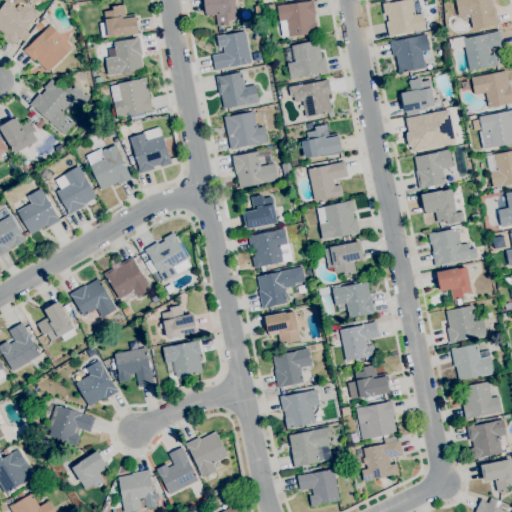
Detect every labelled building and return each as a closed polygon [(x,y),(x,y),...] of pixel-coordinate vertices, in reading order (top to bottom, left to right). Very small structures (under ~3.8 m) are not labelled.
[(217,26),(215,14),(206,16),(205,13),(203,0),(234,0),(237,20),(228,21),(228,24),(217,26)] [(289,36),(288,36),(282,37),(279,21),(277,5),(308,1),(308,0),(313,0),(315,14),(314,15),(315,22),(316,22),(317,32),(289,36)] [(389,36),(386,22),(388,21),(387,14),(384,15),(382,3),(389,2),(389,0),(393,0),(394,2),(402,0),(411,0),(415,15),(422,13),(425,29),(415,31),(415,30),(394,34),(394,35),(389,36)] [(449,8),(445,5),(446,1),(451,0),(453,4),(452,6),(449,8)] [(472,29),(469,14),(458,16),(455,0),(491,0),(493,7),(495,7),(498,24),(472,29)] [(15,44),(3,35),(4,33),(0,30),(0,7),(5,1),(19,10),(23,4),(36,14),(35,15),(36,15),(31,21),(18,39),(15,44)] [(101,37),(99,23),(105,22),(104,11),(112,10),(112,6),(124,4),(125,15),(135,14),(135,16),(136,16),(138,33),(117,36),(117,34),(109,35),(109,36),(101,37)] [(256,13),(254,6),(261,5),(262,12),(256,13)] [(44,27),(39,22),(42,18),(48,23),(44,27)] [(47,71),(35,59),(33,61),(23,50),(27,45),(27,46),(50,24),(61,36),(56,41),(67,53),(47,71)] [(32,39),(28,36),(36,26),(40,29),(32,39)] [(215,70),(212,55),(224,53),(223,46),(218,47),(216,35),(225,34),(245,30),(251,63),(230,67),(219,69),(219,70),(215,70)] [(469,70),(464,46),(451,49),(448,39),(463,36),(464,38),(499,31),(502,46),(488,49),(490,55),(496,54),(498,65),(489,67),(489,66),(469,70)] [(407,71),(406,68),(398,70),(395,56),(392,56),(389,41),(394,40),(426,34),(429,50),(422,51),(425,67),(407,71)] [(107,75),(105,58),(112,57),(109,42),(114,42),(114,41),(133,38),(139,37),(142,55),(141,55),(143,69),(121,73),(107,75)] [(290,79),(287,63),(294,62),(291,45),(318,40),(321,57),(324,57),(327,72),(321,73),(321,72),(300,76),(300,77),(290,79)] [(488,107),(485,92),(474,95),(470,77),(483,74),(483,75),(506,70),(509,84),(510,84),(511,96),(511,103),(509,103),(509,102),(488,107)] [(223,108),(220,94),(219,94),(215,76),(220,75),(220,76),(241,71),(244,87),(255,84),(259,101),(245,104),(223,108)] [(116,117),(113,101),(113,102),(110,86),(118,84),(117,83),(138,79),(138,78),(146,77),(148,88),(147,88),(149,95),(152,110),(148,111),(148,110),(127,114),(127,115),(116,117)] [(404,112),(404,109),(403,109),(400,98),(401,98),(400,93),(410,91),(408,80),(420,77),(421,81),(429,79),(431,87),(435,106),(404,112)] [(64,135),(50,122),(34,107),(33,108),(29,104),(39,93),(41,95),(46,89),(43,87),(51,79),(64,90),(68,85),(72,89),(75,86),(89,98),(80,108),(72,100),(62,111),(71,119),(75,122),(64,135)] [(305,117),(302,101),(294,102),(291,87),(323,80),(322,80),(328,79),(331,94),(328,95),(331,111),(305,117)] [(462,90),(461,82),(468,80),(469,88),(462,90)] [(451,120),(449,109),(458,107),(461,118),(451,120)] [(482,149),(479,131),(481,130),(478,117),(511,109),(511,143),(492,147),(482,149)] [(39,129),(35,124),(36,123),(30,117),(33,114),(29,111),(30,110),(32,111),(33,110),(37,114),(35,116),(40,121),(43,119),(46,121),(45,122),(46,123),(46,124),(44,123),(43,124),(39,129)] [(130,120),(129,114),(141,111),(143,118),(130,120)] [(230,149),(224,116),(230,115),(230,116),(253,111),(256,128),(264,127),(267,142),(257,144),(257,143),(236,147),(236,148),(230,149)] [(414,149),(410,132),(408,132),(405,117),(411,116),(411,117),(442,111),(445,126),(437,128),(441,143),(414,149)] [(15,153),(10,146),(0,130),(0,125),(13,118),(13,119),(15,117),(21,126),(30,120),(36,131),(33,133),(37,140),(30,145),(30,144),(15,153)] [(108,136),(104,128),(110,124),(114,133),(108,136)] [(304,158),(301,141),(305,140),(304,138),(307,138),(306,132),(315,130),(314,126),(326,124),(328,135),(338,133),(342,152),(321,157),(321,156),(312,158),(311,157),(304,158)] [(42,136),(37,130),(43,126),(48,132),(42,136)] [(139,173),(137,167),(138,167),(131,144),(129,137),(143,133),(143,132),(159,127),(161,135),(162,135),(168,157),(169,156),(171,163),(160,166),(159,164),(153,166),(154,168),(139,173)] [(63,142),(54,134),(57,131),(66,139),(63,142)] [(0,154),(0,136),(8,150),(0,154)] [(60,153),(56,152),(54,147),(61,143),(66,149),(60,153)] [(101,190),(89,165),(90,165),(85,155),(101,148),(102,151),(116,144),(132,178),(118,185),(117,182),(101,190)] [(419,189),(415,171),(417,171),(414,156),(449,149),(453,166),(441,168),(444,183),(433,186),(434,188),(429,189),(428,186),(423,187),(423,188),(419,189)] [(511,183),(493,188),(489,172),(486,156),(493,154),(511,149),(511,183)] [(239,188),(236,174),(235,174),(232,155),(235,154),(235,155),(257,151),(260,166),(274,163),(278,181),(273,181),(274,184),(269,185),(269,182),(261,184),(261,183),(239,188)] [(313,200),(307,168),(344,161),(347,176),(333,179),(334,185),(341,184),(343,196),(334,197),(333,196),(313,200)] [(283,176),(281,164),(289,162),(292,174),(283,176)] [(69,215),(66,211),(67,210),(56,192),(60,189),(55,180),(78,166),(79,167),(81,166),(83,169),(81,171),(85,177),(84,177),(96,197),(84,204),(85,205),(69,215)] [(34,186),(30,180),(35,176),(39,183),(34,186)] [(30,234),(17,211),(31,203),(27,196),(41,188),(56,215),(57,215),(60,220),(47,228),(46,226),(30,234)] [(446,224),(446,221),(437,222),(434,212),(425,214),(425,211),(424,211),(420,195),(442,190),(442,191),(451,189),(454,205),(456,213),(462,212),(464,220),(446,224)] [(511,224),(500,227),(497,210),(508,208),(505,192),(511,190),(511,224)] [(246,229),(243,212),(253,210),(250,197),(262,194),(263,198),(272,196),(273,204),(277,223),(246,229)] [(322,240),(319,224),(316,208),(323,207),(323,206),(345,202),(345,201),(352,200),(354,211),(352,212),(353,218),(356,218),(359,233),(353,234),(352,233),(331,237),(332,238),(322,240)] [(0,255),(0,220),(10,215),(22,235),(22,234),(26,240),(16,246),(14,244),(8,247),(10,249),(0,255)] [(435,266),(431,251),(432,251),(431,244),(430,244),(428,233),(435,231),(435,233),(450,229),(450,227),(455,225),(455,228),(456,228),(460,244),(467,243),(469,249),(475,248),(477,257),(461,261),(461,259),(439,264),(440,265),(435,266)] [(262,271),(261,267),(254,268),(252,257),(254,256),(253,249),(250,250),(247,235),(253,234),(253,235),(274,230),(283,228),(287,244),(279,245),(283,261),(264,265),(265,270),(262,271)] [(163,281),(158,273),(159,273),(148,254),(147,254),(144,249),(157,242),(158,244),(164,240),(163,238),(173,232),(174,233),(173,233),(177,239),(176,239),(187,258),(173,267),(177,273),(163,281)] [(344,275),(343,272),(334,273),(332,265),(329,247),(360,241),(363,258),(362,258),(363,259),(353,261),(355,273),(344,275)] [(119,305),(116,302),(120,300),(119,299),(104,273),(112,269),(110,267),(119,261),(120,263),(131,257),(150,288),(137,297),(137,296),(123,305),(122,303),(119,305)] [(262,308),(258,290),(259,290),(256,276),(279,272),(278,271),(301,266),(304,281),(295,283),(295,285),(284,288),(287,302),(266,306),(267,307),(262,308)] [(452,299),(450,289),(439,291),(436,272),(467,266),(470,284),(472,292),(463,294),(464,297),(452,299)] [(101,318),(96,308),(83,316),(80,312),(79,313),(77,310),(79,309),(72,297),(71,297),(69,294),(85,284),(85,285),(98,278),(116,310),(101,318)] [(348,318),(346,303),(335,305),(332,288),(333,288),(333,286),(339,284),(340,286),(367,281),(370,295),(371,295),(374,314),(370,315),(369,314),(348,318)] [(299,293),(297,286),(304,285),(306,292),(299,293)] [(154,303),(151,298),(159,292),(163,298),(154,303)] [(64,341),(60,335),(51,341),(49,338),(48,339),(46,335),(47,334),(46,333),(43,335),(44,335),(43,335),(36,323),(48,316),(43,310),(58,301),(69,320),(73,328),(72,328),(76,334),(64,341)] [(66,312),(63,306),(67,304),(71,309),(66,312)] [(166,338),(163,322),(161,313),(170,311),(169,307),(181,305),(183,315),(193,313),(194,319),(195,319),(197,333),(175,337),(175,336),(166,338)] [(449,343),(443,311),(472,305),(476,321),(483,320),(486,336),(478,337),(477,336),(455,341),(456,342),(449,343)] [(280,344),(278,334),(268,335),(268,333),(267,333),(264,316),(285,312),(285,313),(294,311),(296,322),(299,323),(300,327),(298,330),(300,340),(280,344)] [(354,362),(353,359),(346,361),(339,329),(372,322),(376,321),(379,337),(365,340),(366,346),(372,345),(375,356),(369,357),(370,359),(365,360),(364,357),(357,358),(358,361),(354,362)] [(13,371),(2,354),(1,354),(0,352),(0,344),(7,340),(9,344),(14,341),(8,330),(22,322),(23,325),(29,336),(40,354),(13,371)] [(176,377),(173,361),(165,363),(162,347),(171,345),(172,346),(193,341),(193,340),(198,339),(201,354),(199,355),(202,372),(176,377)] [(138,387),(135,373),(129,374),(130,378),(118,380),(117,373),(116,368),(112,369),(111,362),(115,361),(114,353),(130,350),(128,343),(136,341),(137,349),(145,347),(149,369),(150,368),(152,380),(153,380),(154,384),(138,387)] [(458,380),(455,366),(454,366),(450,348),(455,347),(455,348),(477,344),(478,352),(490,349),(491,357),(491,358),(494,374),(480,376),(480,375),(458,380)] [(91,357),(87,350),(93,346),(97,353),(91,357)] [(277,388),(274,370),(275,370),(272,356),(294,351),(307,348),(311,365),(309,365),(311,372),(302,374),(303,382),(282,386),(282,387),(277,388)] [(89,407),(75,383),(89,374),(87,372),(87,371),(85,372),(83,369),(85,368),(99,360),(104,368),(104,369),(114,387),(115,386),(118,391),(105,399),(104,398),(89,407)] [(359,398),(356,384),(354,373),(363,371),(362,367),(373,364),(376,375),(385,373),(386,375),(389,392),(369,397),(368,396),(359,398)] [(465,419),(462,405),(465,404),(461,387),(487,381),(491,398),(498,396),(501,412),(492,414),(492,413),(470,417),(470,418),(465,419)] [(286,429),(284,418),(285,418),(283,410),(282,411),(279,396),(284,395),(308,391),(308,390),(316,389),(319,405),(312,406),(314,423),(289,428),(289,429),(286,429)] [(371,441),(370,438),(361,439),(358,423),(359,423),(355,408),(386,402),(385,401),(392,400),(395,415),(392,415),(396,432),(387,434),(387,437),(383,438),(383,435),(380,436),(381,439),(371,441)] [(76,447),(68,444),(69,443),(48,435),(50,430),(46,429),(55,405),(59,406),(59,405),(80,413),(80,412),(91,416),(95,417),(89,432),(76,427),(73,433),(80,436),(76,447)] [(313,421),(321,421),(321,406),(312,406),(313,421)] [(343,416),(341,408),(348,406),(350,414),(343,416)] [(473,459),(470,448),(473,447),(472,441),(469,441),(466,426),(472,424),(472,425),(503,419),(506,435),(498,436),(502,452),(480,457),(480,458),(473,459)] [(294,468),(290,449),(291,449),(288,435),(329,426),(331,436),(327,436),(329,444),(316,447),(319,461),(298,466),(298,467),(294,468)] [(202,477),(197,467),(197,466),(188,449),(187,449),(185,443),(199,437),(200,439),(216,431),(227,456),(213,463),(216,470),(202,477)] [(364,481),(361,470),(367,469),(366,464),(363,464),(362,459),(362,458),(365,457),(363,448),(384,444),(384,442),(379,443),(378,440),(383,439),(395,436),(396,441),(400,440),(403,455),(388,458),(390,464),(396,463),(398,474),(389,476),(389,475),(372,479),(372,480),(364,481)] [(5,494),(0,485),(0,455),(2,458),(5,456),(2,451),(14,444),(17,449),(17,448),(25,461),(26,461),(35,476),(5,494)] [(169,494),(160,476),(159,477),(155,469),(166,463),(167,467),(173,464),(168,453),(182,446),(184,450),(183,450),(189,461),(188,461),(198,480),(169,494)] [(85,490),(80,482),(80,483),(71,468),(79,463),(78,462),(97,450),(107,467),(99,472),(105,482),(95,488),(93,485),(85,490)] [(497,493),(494,479),(483,481),(480,465),(510,459),(511,464),(511,483),(507,485),(508,489),(497,493)] [(39,475),(34,467),(41,463),(46,471),(39,475)] [(311,507),(309,495),(312,495),(311,488),(299,491),(296,475),(309,473),(333,469),(339,500),(319,504),(320,505),(311,507)] [(128,511),(123,511),(121,500),(122,500),(117,477),(131,474),(131,473),(150,470),(151,474),(149,474),(154,496),(143,498),(141,498),(142,502),(140,503),(141,509),(128,511)] [(70,485),(64,476),(67,474),(73,483),(70,485)] [(214,496),(212,491),(219,487),(221,492),(214,496)] [(11,511),(8,506),(13,503),(14,504),(19,500),(16,495),(22,491),(25,497),(31,493),(32,494),(34,492),(38,499),(36,501),(39,506),(48,500),(55,511),(11,511)] [(475,511),(481,498),(485,500),(484,501),(487,503),(490,498),(500,501),(497,507),(504,511),(505,510),(508,511),(475,511)]
